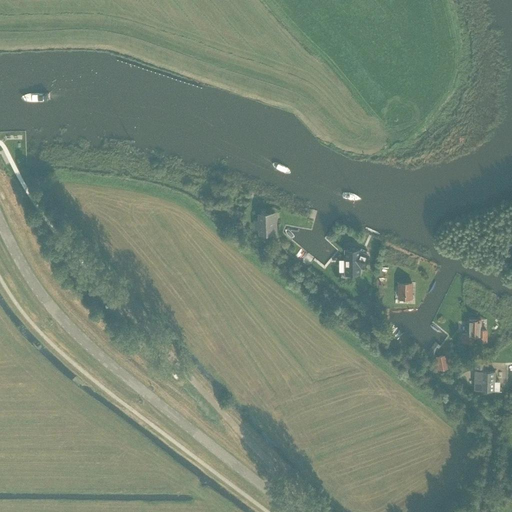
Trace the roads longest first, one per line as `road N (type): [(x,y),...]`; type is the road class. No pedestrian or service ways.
road 1 (tertiary): [(262,488),(69,329),(25,272),(0,222)]
road 2 (unclassified): [(262,488),(263,460),(87,274)]
